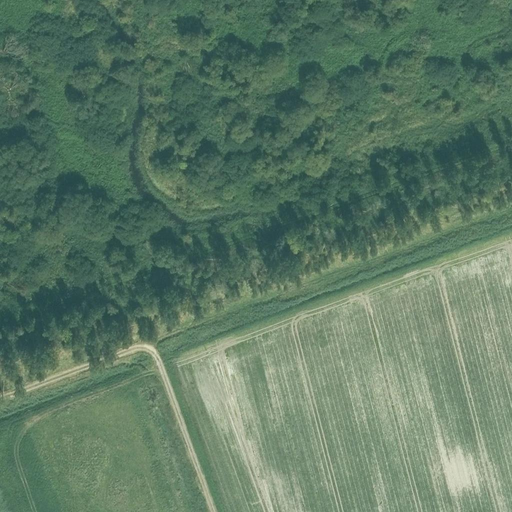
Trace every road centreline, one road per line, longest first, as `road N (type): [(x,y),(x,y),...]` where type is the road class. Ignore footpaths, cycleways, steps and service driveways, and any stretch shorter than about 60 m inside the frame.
road 1 (track): [(0,322),(511,132)]
road 2 (track): [(0,399),(146,345),(163,350),(219,511)]
